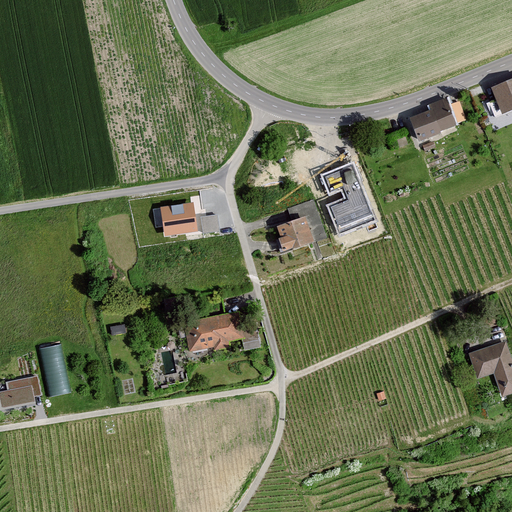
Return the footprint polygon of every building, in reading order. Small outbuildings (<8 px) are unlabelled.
[(511,80),(490,89),(501,117),(511,112),(511,80)] [(433,112),(409,120),(416,141),(458,126),(451,105),(448,96),(430,102),(433,112)] [(374,220),(352,166),(325,177),(331,191),(343,187),(348,199),(330,207),(341,234),(374,220)] [(293,222),(279,227),(283,238),(280,239),(284,250),(325,236),(313,201),(289,209),(293,222)] [(196,230),(192,204),(163,208),(167,234),(196,230)] [(220,231),(217,215),(201,218),(204,234),(220,231)] [(244,315),(186,325),(191,354),(231,348),(231,344),(242,342),(244,352),(261,350),(258,332),(247,333),(244,315)] [(71,391),(65,343),(44,346),(51,394),(71,391)] [(471,355),(479,376),(495,371),(503,396),(511,392),(511,363),(505,343),(471,355)] [(10,391),(0,393),(4,409),(37,402),(36,397),(41,396),(38,383),(30,385),(29,380),(8,385),(10,391)] [(385,398),(383,392),(377,394),(379,400),(385,398)]
